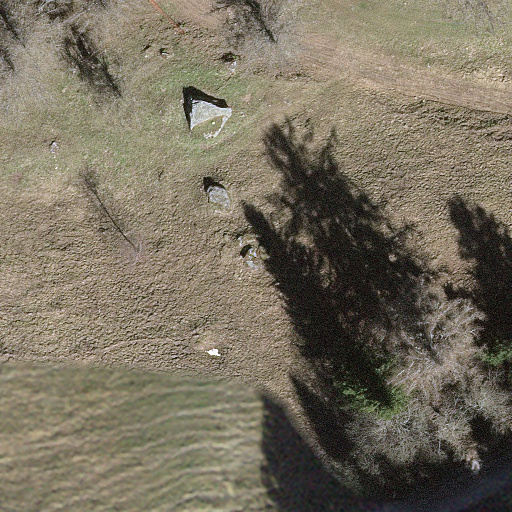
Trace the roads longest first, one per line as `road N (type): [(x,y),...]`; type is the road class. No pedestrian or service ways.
road 1 (track): [(511,12),(413,25),(357,0)]
road 2 (unclassified): [(405,511),(511,455)]
